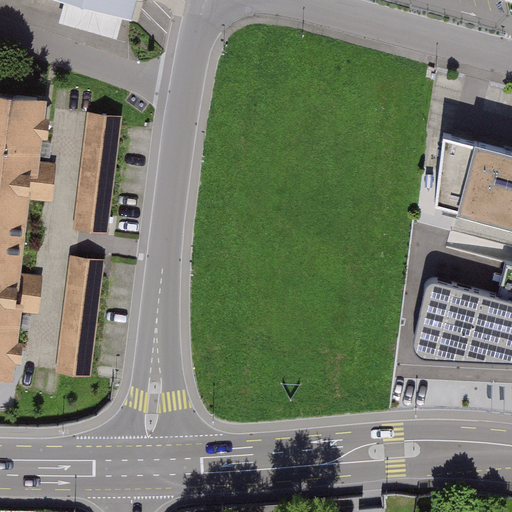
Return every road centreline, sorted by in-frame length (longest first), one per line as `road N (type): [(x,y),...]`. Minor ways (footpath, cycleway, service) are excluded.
road 1 (residential): [(141,474),(155,405),(163,252),(185,88)]
road 2 (primary): [(141,474),(395,451),(511,455)]
road 3 (residential): [(282,0),(511,59)]
road 4 (residential): [(0,26),(185,88)]
road 5 (primary): [(0,475),(141,474)]
